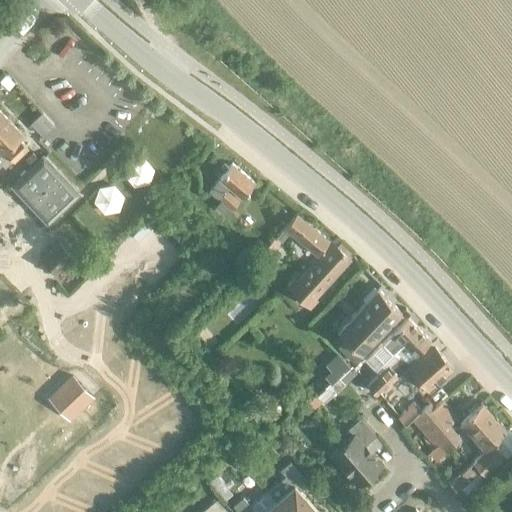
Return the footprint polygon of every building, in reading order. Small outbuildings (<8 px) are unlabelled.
[(4,74),(0,78),(0,83),(7,90),(13,83),(4,74)] [(0,164),(4,168),(26,147),(17,138),(21,134),(0,112),(0,164)] [(42,156),(11,185),(15,189),(21,184),(31,195),(26,200),(32,207),(37,202),(48,213),(43,218),(46,222),(77,193),(42,156)] [(217,178),(208,190),(217,198),(225,189),(237,200),(252,182),(230,163),(226,168),(222,165),(219,169),(222,172),(217,178)] [(230,208),(237,200),(225,189),(217,198),(230,208)] [(295,212),(274,237),(279,241),(287,231),(315,254),(327,240),(295,212)] [(58,241),(39,259),(54,275),(73,257),(58,241)] [(296,289),(307,300),(347,258),(331,243),(296,280),(293,277),(286,284),(293,292),(296,289)] [(359,351),(399,312),(376,288),(335,327),(345,338),(337,346),(353,364),(363,354),(359,351)] [(377,374),(366,384),(373,393),(374,393),(386,383),(387,385),(407,366),(415,358),(413,354),(427,340),(406,318),(380,342),(371,351),(382,361),(373,370),(377,374)] [(415,358),(407,366),(410,370),(407,373),(415,382),(418,380),(426,388),(451,367),(432,344),(415,358)] [(329,370),(322,375),(329,383),(349,365),(337,352),(324,364),(329,370)] [(349,366),(337,376),(343,384),(355,374),(349,366)] [(71,376),(48,398),(68,418),(91,396),(71,376)] [(329,383),(328,384),(334,392),(343,384),(337,376),(329,383)] [(328,384),(316,394),(320,400),(322,402),(334,392),(328,384)] [(314,393),(307,399),(313,406),(320,400),(316,394),(314,393)] [(305,400),(297,406),(302,412),(307,412),(312,408),(305,400)] [(411,401),(395,414),(403,424),(410,418),(419,410),(411,401)] [(458,439),(447,426),(456,419),(440,401),(432,408),(428,403),(419,410),(410,418),(434,446),(437,443),(444,451),(458,439)] [(479,452),(504,428),(481,403),(459,423),(480,446),(477,450),(479,452)] [(356,484),(379,464),(363,445),(375,435),(359,417),(347,428),(353,435),(331,454),(356,484)] [(269,437),(259,446),(264,452),(274,443),(269,437)] [(451,479),(459,489),(480,470),(483,473),(504,455),(492,442),(451,479)] [(284,476),(268,490),(286,511),(317,511),(298,490),(307,482),(289,461),(279,470),(284,476)] [(286,511),(268,490),(266,491),(250,506),(242,497),(232,505),(237,511),(286,511)] [(210,503),(201,511),(214,511),(217,510),(210,503)]
